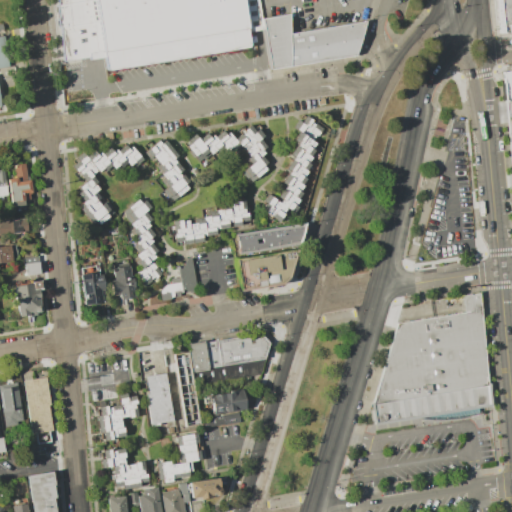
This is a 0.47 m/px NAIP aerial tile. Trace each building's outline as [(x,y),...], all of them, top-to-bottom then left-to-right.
[(258,0),(262,19),(264,30),(248,33),(250,43),(249,46),(247,48),(107,71),(104,57),(89,60),(89,58),(66,62),(64,61),(60,28),(59,27),(58,16),(57,6),(58,5),(57,0),(258,0)] [(511,0),(495,0),(500,32),(511,30),(511,0)] [(269,70),(264,30),(262,19),(289,15),(289,33),(367,21),(357,55),(269,70)] [(0,36),(0,68),(8,67),(3,36),(0,36)] [(511,100),(505,102),(502,73),(511,71),(511,100)] [(264,204),(260,202),(266,194),(278,202),(280,199),(276,196),(283,186),(280,183),(288,172),(283,168),(290,159),(291,160),(293,158),(288,154),(297,143),(292,140),(298,132),(291,127),(296,120),(300,122),(305,115),(312,120),(310,122),(313,124),(314,123),(321,128),(315,136),(314,135),(311,140),(315,143),(311,149),(313,150),(309,156),(311,157),(307,162),(309,164),(305,170),(306,171),(302,176),(305,178),(300,184),(302,185),(298,191),(300,193),(296,199),(297,199),(293,205),(295,207),(291,212),(284,207),(281,212),(283,213),(276,222),(269,217),(271,215),(268,213),(266,216),(259,211),(264,204)] [(244,131),(243,129),(248,125),(253,131),(256,129),(262,136),(258,138),(264,146),(260,149),(263,152),(260,155),(265,162),(262,165),(265,169),(250,180),(247,177),(246,178),(240,171),(249,163),(244,157),(247,156),(238,145),(233,139),(244,131)] [(188,143),(185,139),(193,133),(198,139),(205,133),(208,137),(212,134),(213,136),(220,130),(224,134),(227,131),(233,139),(238,145),(232,150),(230,148),(225,152),(222,148),(217,152),(214,149),(202,160),(201,158),(197,161),(185,146),(188,143)] [(157,140),(159,143),(163,140),(176,155),(172,158),(181,170),(177,172),(179,175),(181,174),(187,181),(183,184),(186,188),(171,200),(168,196),(167,197),(161,190),(166,187),(161,181),(163,179),(159,173),(160,172),(156,167),(158,165),(151,156),(148,159),(142,151),(157,140)] [(93,150),(95,154),(99,151),(101,153),(108,147),(111,151),(114,148),(116,150),(123,144),(126,148),(129,146),(140,159),(134,164),(133,162),(128,166),(125,162),(119,166),(118,165),(112,169),(109,165),(104,169),(102,167),(97,172),(95,170),(90,174),(92,176),(91,176),(85,181),(77,171),(75,172),(70,166),(77,161),(74,158),(81,152),(85,157),(93,150)] [(13,177),(11,164),(22,163),(25,179),(28,179),(30,191),(28,191),(28,193),(26,193),(27,198),(21,199),(22,204),(10,205),(6,178),(13,177)] [(80,190),(78,187),(85,181),(91,176),(95,181),(94,183),(98,188),(93,192),(98,197),(95,199),(99,204),(102,202),(107,209),(104,212),(107,216),(97,224),(94,220),(90,223),(79,209),(83,206),(80,202),(82,201),(76,194),(80,190)] [(136,199),(139,203),(143,200),(148,207),(143,211),(149,219),(146,221),(148,225),(146,227),(152,234),(148,237),(151,240),(149,242),(155,250),(151,253),(154,256),(149,260),(159,273),(141,287),(135,280),(138,277),(135,272),(140,268),(135,261),(137,259),(134,254),(137,252),(132,246),(135,244),(131,239),(134,236),(129,230),(132,228),(122,216),(124,215),(121,211),(136,199)] [(187,219),(187,223),(195,222),(196,223),(203,223),(203,218),(201,219),(200,216),(208,215),(208,216),(216,216),(215,211),(213,211),(213,209),(220,208),(221,209),(229,208),(228,203),(232,202),(232,201),(241,200),(243,213),(246,212),(247,221),(238,222),(239,226),(230,227),(229,221),(226,222),(226,227),(213,229),(214,234),(200,236),(201,242),(181,244),(181,240),(172,242),(171,234),(173,233),(173,230),(171,230),(170,221),(187,219)] [(0,220),(23,218),(25,230),(0,233),(0,220)] [(234,235),(237,255),(298,244),(304,223),(234,235)] [(0,245),(7,245),(10,261),(0,262),(0,245)] [(235,259),(239,290),(281,284),(288,277),(296,249),(235,259)] [(36,256),(38,273),(23,275),(21,257),(36,256)] [(169,283),(169,278),(177,277),(176,268),(181,267),(180,259),(190,258),(195,293),(187,294),(187,291),(177,292),(178,296),(168,297),(169,299),(159,300),(157,285),(169,283)] [(112,280),(110,265),(126,262),(128,276),(131,276),(133,288),(130,289),(131,297),(117,299),(117,294),(111,294),(109,281),(112,280)] [(94,265),(95,275),(100,274),(102,289),(97,289),(99,303),(84,305),(82,292),(80,292),(78,274),(80,274),(79,267),(94,265)] [(16,316),(15,305),(13,305),(12,296),(14,296),(13,285),(27,284),(28,289),(36,288),(38,314),(16,316)] [(395,323),(463,312),(460,295),(478,292),(488,406),(478,408),(478,414),(464,418),(448,420),(433,420),(418,420),(418,417),(372,424),(370,405),(395,323)] [(260,333),(268,343),(263,359),(207,369),(204,343),(260,333)] [(187,344),(203,341),(207,370),(263,360),(259,375),(193,386),(187,344)] [(196,424),(187,352),(173,354),(181,426),(196,424)] [(163,373),(144,375),(147,392),(145,393),(149,423),(170,420),(163,373)] [(21,379),(30,433),(50,430),(46,404),(48,404),(44,375),(21,379)] [(18,408),(15,385),(0,386),(0,402),(1,410),(18,408)] [(241,389),(244,411),(212,416),(210,407),(201,408),(199,396),(210,394),(210,396),(228,393),(228,391),(241,389)] [(103,441),(123,439),(121,418),(137,416),(134,394),(125,396),(125,392),(117,393),(118,403),(98,406),(99,414),(96,415),(98,432),(102,431),(103,441)] [(200,419),(201,428),(238,422),(237,414),(200,419)] [(199,459),(195,433),(174,436),(178,460),(183,461),(199,459)] [(111,466),(114,489),(147,484),(145,468),(143,469),(142,460),(133,461),(133,463),(124,464),(121,448),(98,451),(100,467),(111,466)] [(154,462),(168,460),(168,464),(185,461),(187,475),(171,477),(171,481),(161,482),(161,479),(157,479),(154,462)] [(31,511),(25,476),(51,471),(55,498),(52,498),(54,511),(31,511)] [(187,483),(190,499),(198,497),(201,499),(207,498),(208,496),(214,495),(215,497),(217,497),(219,497),(220,495),(220,494),(220,493),(219,492),(218,491),(217,484),(225,483),(224,478),(216,480),(216,478),(187,483)] [(156,487),(160,511),(138,511),(137,503),(128,504),(126,493),(135,492),(135,491),(156,487)] [(162,511),(159,492),(177,489),(179,498),(181,497),(182,503),(184,503),(185,509),(183,509),(183,511),(162,511)] [(124,496),(125,511),(107,511),(106,497),(124,496)]
